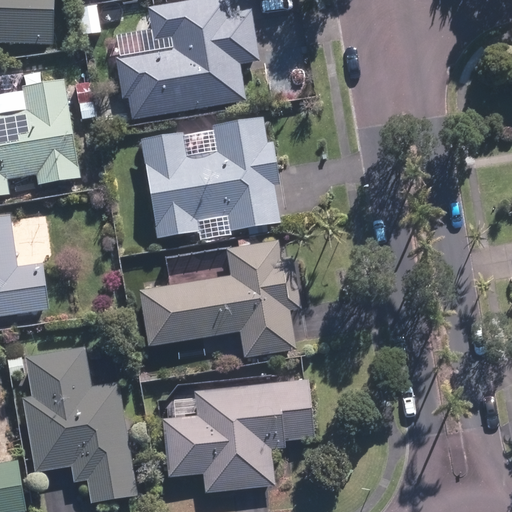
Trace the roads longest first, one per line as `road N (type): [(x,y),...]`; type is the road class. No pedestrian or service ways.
road 1 (residential): [(433,490),(361,33)]
road 2 (residential): [(414,24),(495,478)]
